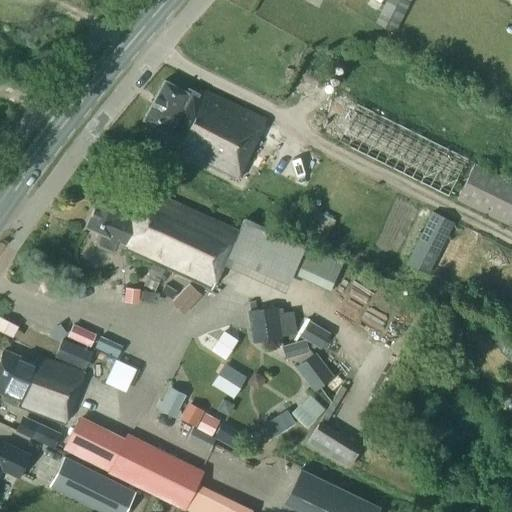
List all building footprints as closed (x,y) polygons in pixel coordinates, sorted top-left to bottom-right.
[(394,32),(410,0),(386,0),(375,22),(394,32)] [(161,139),(166,142),(164,144),(235,179),(237,175),(241,177),(243,171),(240,170),(265,120),(200,89),(197,93),(188,88),(186,92),(164,79),(142,119),(151,124),(145,135),(147,140),(154,144),(159,143),(161,139)] [(511,181),(475,163),(338,95),(320,132),(511,227),(511,181)] [(201,178),(205,171),(190,164),(187,171),(201,178)] [(211,289),(238,231),(140,188),(129,215),(120,212),(128,194),(105,183),(85,226),(100,232),(96,241),(97,245),(111,251),(115,250),(119,241),(125,243),(123,248),(211,289)] [(291,201),(284,216),(296,222),(303,207),(291,201)] [(432,210),(405,264),(428,275),(455,221),(432,210)] [(337,287),(348,256),(251,220),(237,258),(299,280),(301,274),(337,287)] [(131,285),(129,299),(144,301),(145,287),(131,285)] [(297,333),(293,311),(283,312),(282,307),(277,308),(277,306),(247,311),(252,343),(282,338),(281,336),(297,333)] [(0,328),(20,334),(24,321),(3,315),(0,324),(0,328)] [(305,335),(330,350),(340,333),(315,318),(305,335)] [(228,328),(216,350),(232,358),(244,337),(228,328)] [(92,352),(62,338),(54,355),(84,368),(92,352)] [(289,341),(290,354),(315,351),(314,338),(289,341)] [(511,342),(510,341),(500,352),(511,361),(511,342)] [(0,356),(0,392),(2,394),(0,399),(17,406),(17,405),(63,425),(83,375),(36,355),(34,361),(3,349),(0,356)] [(323,352),(303,363),(317,390),(338,379),(323,352)] [(109,381),(132,391),(143,366),(120,356),(109,381)] [(161,406),(180,416),(192,393),(172,383),(161,406)] [(312,427),(331,408),(314,392),(296,411),(312,427)] [(193,400),(184,417),(218,435),(227,418),(193,400)] [(273,439),(301,421),(291,407),(264,425),(273,439)] [(111,429),(81,414),(63,450),(93,465),(111,429)] [(16,431),(54,449),(62,433),(23,415),(16,431)] [(314,441),(357,467),(367,450),(325,424),(314,441)] [(225,427),(220,440),(246,448),(250,435),(225,427)] [(204,470),(128,432),(108,472),(184,510),(204,470)] [(0,468),(4,460),(22,469),(29,454),(3,441),(0,446),(0,468)] [(48,487),(99,511),(124,511),(135,491),(63,456),(48,487)] [(378,511),(381,506),(301,471),(286,504),(302,511),(378,511)]
